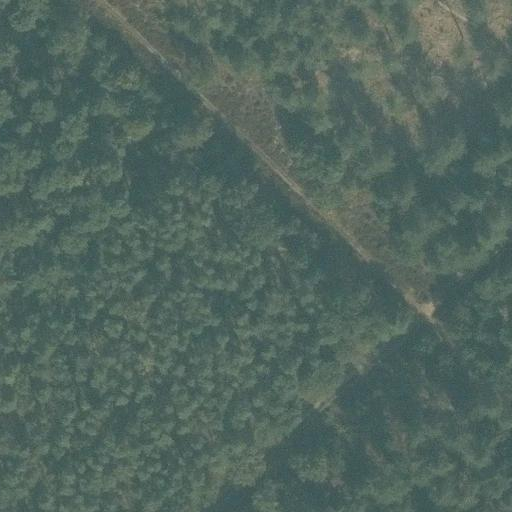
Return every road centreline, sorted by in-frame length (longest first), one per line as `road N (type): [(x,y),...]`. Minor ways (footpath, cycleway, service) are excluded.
road 1 (track): [(511,414),(430,320),(95,0)]
road 2 (track): [(216,511),(511,247)]
